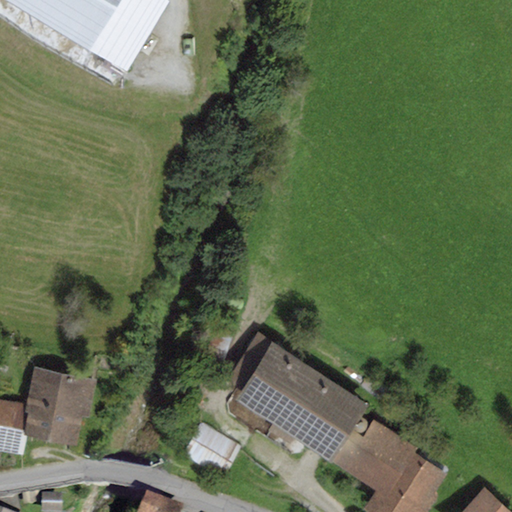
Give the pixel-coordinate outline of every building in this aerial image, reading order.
[(169,1),(166,0),(3,0),(127,72),(169,1)] [(368,406),(258,333),(225,382),(239,392),(234,399),(330,462),(352,429),(368,406)] [(97,380),(33,367),(25,405),(24,410),(28,411),(24,434),(27,435),(76,445),(82,415),(90,417),(97,380)] [(25,405),(0,399),(0,451),(24,455),(27,435),(24,434),(28,411),(24,410),(25,405)] [(352,429),(330,462),(374,491),(362,509),(366,511),(426,511),(438,495),(434,493),(446,475),(413,453),(417,448),(373,420),(363,436),(352,429)] [(356,425),(356,427),(357,428),(358,430),(360,431),(361,431),(363,430),(365,430),(366,428),(367,427),(367,425),(366,423),(365,422),(364,421),(362,420),(361,420),(359,421),(357,422),(356,423),(356,425)] [(240,446),(200,423),(184,451),(224,474),(240,446)] [(509,511),(483,488),(460,511),(509,511)] [(181,511),(183,508),(146,495),(140,511),(181,511)]
